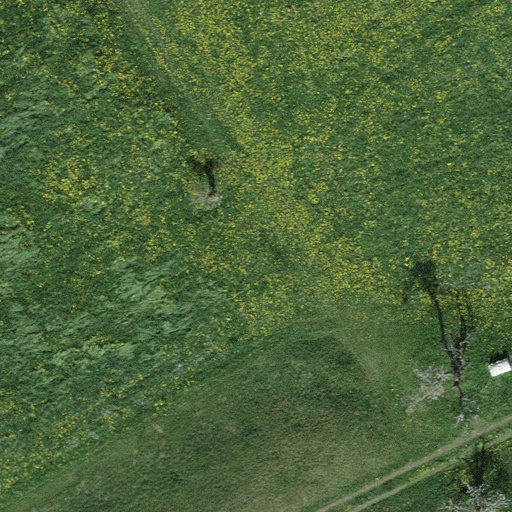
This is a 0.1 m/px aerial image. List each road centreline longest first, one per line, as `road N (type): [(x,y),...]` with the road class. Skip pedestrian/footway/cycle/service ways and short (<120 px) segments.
road 1 (track): [(116,0),(401,484)]
road 2 (track): [(511,422),(349,511)]
